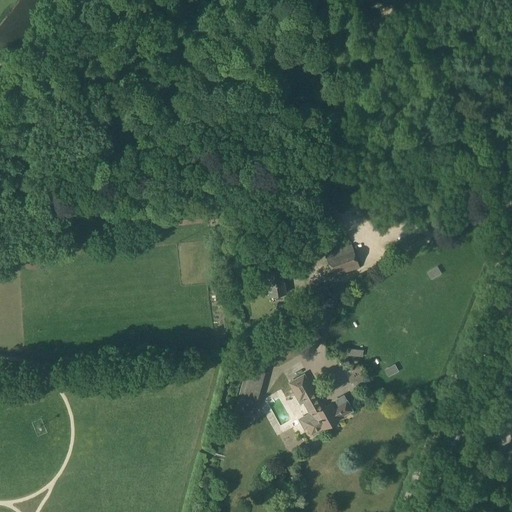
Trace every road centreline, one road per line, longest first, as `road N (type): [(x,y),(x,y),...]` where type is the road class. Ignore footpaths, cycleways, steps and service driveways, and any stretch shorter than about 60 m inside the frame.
road 1 (secondary): [(427,511),(511,291)]
road 2 (track): [(216,141),(179,154),(95,142),(18,78)]
road 3 (track): [(378,256),(307,190),(239,164),(216,141)]
road 4 (track): [(340,0),(278,57),(216,141)]
road 5 (track): [(511,202),(378,256)]
